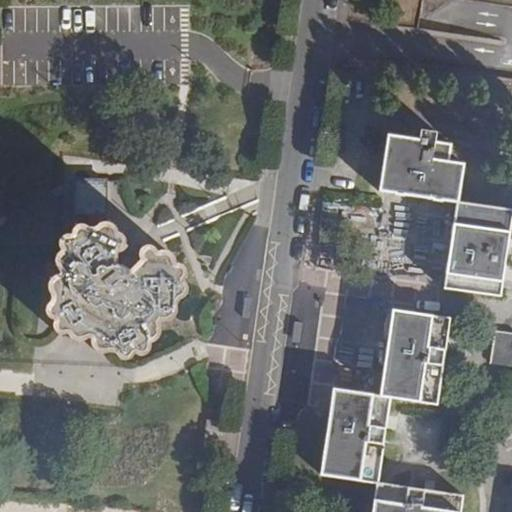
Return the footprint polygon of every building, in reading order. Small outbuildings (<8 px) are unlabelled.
[(380,191),(458,202),(464,165),(448,163),(450,144),(435,142),(436,134),(423,131),(421,140),(388,135),(380,191)] [(511,224),(511,209),(458,202),(445,288),(501,295),(511,224)] [(93,340),(96,349),(97,350),(100,351),(104,351),(112,352),(115,353),(118,355),(120,357),(122,359),(126,361),(130,361),(133,359),(136,354),(139,354),(142,354),(146,353),(148,351),(150,349),(150,346),(151,344),(157,337),(158,331),(158,326),(159,321),(167,321),(170,320),(172,318),(174,315),(174,312),(175,306),(178,302),(183,298),(185,294),(187,290),(186,287),(183,283),(182,281),(183,278),(184,276),(184,273),(183,268),(181,266),(178,265),(173,265),(173,263),(172,259),(169,256),(166,254),(158,254),(154,249),(149,247),(143,252),(125,251),(126,248),(124,246),(126,242),(124,240),(123,238),(121,236),(118,236),(118,233),(117,229),(114,227),(111,226),(107,226),(104,227),(99,229),(97,230),(89,229),(81,228),(77,229),(75,230),(74,233),(73,236),(70,238),(68,239),(64,239),(62,241),(61,244),(62,248),(62,252),(59,257),(58,260),(58,264),(58,266),(60,269),(62,273),(61,276),(57,278),(55,279),(53,282),(51,287),(51,292),(52,295),(53,300),(52,304),(50,306),(49,309),(48,312),(50,316),(52,319),(56,321),(56,326),(57,329),(59,333),(61,334),(63,334),(65,334),(68,334),(74,337),(77,341),(78,342),(81,342),(90,339),(93,340)] [(321,476),(378,484),(391,398),(437,405),(451,320),(395,311),(381,396),(334,390),(321,476)] [(511,334),(495,332),(490,365),(511,368),(511,334)] [(204,440),(225,443),(228,423),(207,420),(204,440)] [(460,511),(462,497),(378,484),(374,511),(460,511)]
